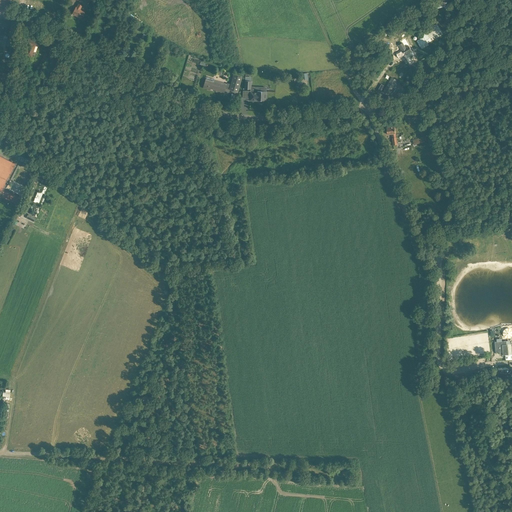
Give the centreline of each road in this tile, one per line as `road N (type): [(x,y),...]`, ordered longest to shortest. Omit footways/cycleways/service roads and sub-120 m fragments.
road 1 (unclassified): [(7,14),(201,109),(251,118),(366,105)]
road 2 (unclassified): [(495,363),(451,370),(438,360),(437,259),(418,235),(366,105)]
road 3 (track): [(356,477),(157,461)]
road 4 (track): [(148,461),(0,451)]
road 5 (unclassified): [(366,105),(511,87)]
